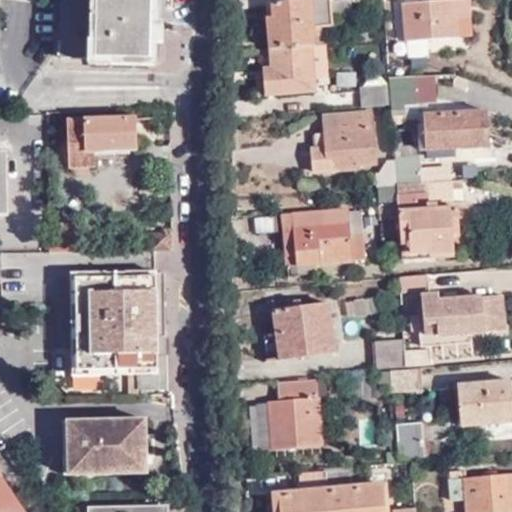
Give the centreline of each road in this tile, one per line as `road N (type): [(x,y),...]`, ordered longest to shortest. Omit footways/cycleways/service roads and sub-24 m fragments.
road 1 (residential): [(218,511),(207,427),(208,0)]
road 2 (unknown): [(202,102),(32,95)]
road 3 (unknown): [(206,361),(371,368)]
road 4 (unknown): [(32,95),(30,193),(17,222),(0,228)]
